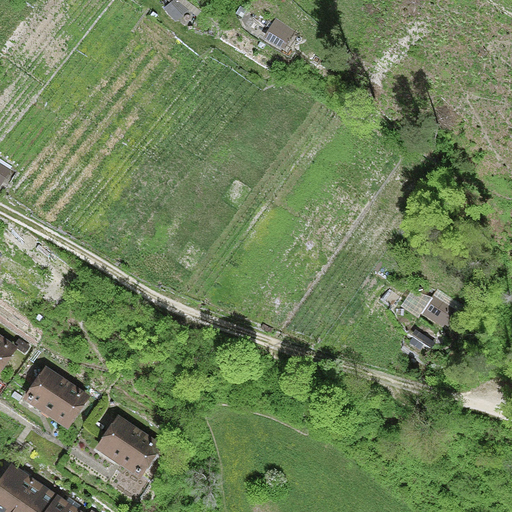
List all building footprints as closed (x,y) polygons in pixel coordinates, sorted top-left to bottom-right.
[(189,13),(180,0),(172,0),(167,4),(177,20),(189,13)] [(292,32),(272,20),(263,35),(283,47),(292,32)] [(0,183),(9,170),(0,164),(0,183)] [(456,307),(435,292),(424,308),(445,323),(456,307)] [(0,340),(0,377),(17,351),(0,340)] [(93,398),(44,367),(20,405),(70,435),(93,398)] [(155,444),(116,419),(99,446),(137,471),(155,444)] [(80,511),(15,468),(0,490),(0,511),(80,511)]
